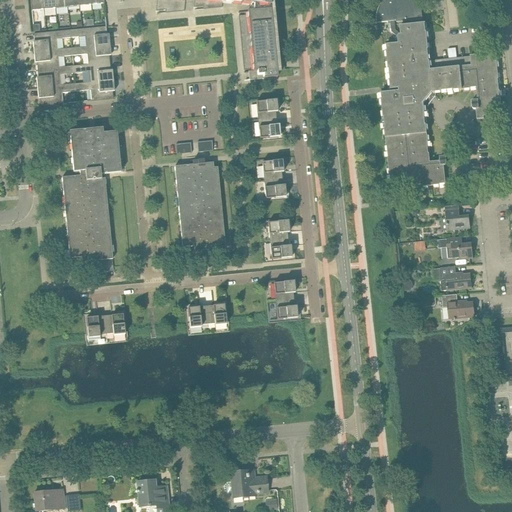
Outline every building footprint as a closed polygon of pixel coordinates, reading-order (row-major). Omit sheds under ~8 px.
[(44,10),(42,0),(30,0),(31,11),(44,10)] [(56,9),(54,0),(42,0),(44,10),(56,9)] [(67,7),(66,0),(54,0),(56,9),(67,7)] [(194,0),(194,7),(193,11),(203,10),(222,8),(222,2),(231,3),(231,2),(250,4),(250,11),(238,12),(238,13),(238,16),(244,70),(244,72),(244,73),(250,73),(250,79),(245,80),(245,81),(277,78),(276,70),(285,69),(284,57),(279,11),(271,12),(269,0),(156,0),(156,11),(156,14),(165,13),(184,11),(185,0),(194,0)] [(383,0),(380,6),(377,12),(376,18),(376,24),(377,24),(377,23),(390,21),(392,32),(398,37),(398,44),(386,45),(386,46),(389,45),(389,51),(386,51),(388,69),(391,69),(392,80),(389,80),(390,90),(394,89),(394,92),(381,93),(381,94),(384,94),(384,99),(381,99),(383,118),(386,117),(387,128),(384,129),(386,146),(389,146),(391,157),(388,158),(390,176),(392,175),(393,181),(390,181),(390,182),(409,180),(409,182),(415,181),(416,188),(417,188),(416,185),(422,184),(422,187),(440,185),(439,182),(445,182),(445,184),(446,184),(444,166),(446,166),(447,164),(446,156),(440,157),(440,161),(430,162),(429,153),(426,154),(425,142),(428,142),(426,124),(423,124),(422,113),(425,113),(424,104),(432,93),(442,92),(441,89),(452,88),(453,91),(471,88),(470,85),(476,85),(478,99),(472,100),(473,108),(474,110),(476,110),(477,120),(484,119),(484,116),(502,114),(499,114),(499,109),(502,108),(500,90),(497,91),(496,79),(498,79),(497,61),(494,62),(493,56),(496,56),(496,55),(477,57),(477,55),(470,56),(470,57),(427,61),(425,50),(428,50),(426,32),(424,32),(423,24),(426,24),(425,23),(400,26),(401,34),(395,30),(394,21),(396,21),(396,22),(422,19),(420,0),(383,0)] [(159,27),(161,68),(171,67),(169,40),(226,37),(225,23),(159,27)] [(86,47),(109,45),(108,34),(107,35),(106,27),(70,30),(70,38),(85,36),(86,47)] [(70,38),(70,30),(34,34),(34,42),(32,42),(34,52),(57,50),(56,39),(70,38)] [(86,47),(71,48),(72,56),(87,54),(88,65),(109,63),(109,56),(110,55),(109,45),(86,47)] [(71,48),(57,50),(34,52),(35,63),(36,63),(37,70),(59,68),(58,57),(72,56),(71,48)] [(88,65),(73,66),(74,74),(89,72),(90,83),(113,81),(112,70),(110,71),(109,63),(88,65)] [(59,68),(37,70),(38,78),(36,78),(37,88),(60,86),(59,75),(74,74),(73,66),(59,68)] [(90,83),(75,84),(76,92),(90,90),(91,101),(87,101),(87,102),(113,99),(112,91),(114,91),(113,81),(90,83)] [(75,84),(60,86),(37,88),(38,99),(40,99),(41,106),(67,104),(67,103),(62,103),(61,93),(76,92),(75,84)] [(258,121),(276,119),(275,112),(277,112),(276,100),(256,102),(258,121)] [(276,126),(276,119),(258,121),(259,139),(280,137),(278,125),(276,126)] [(104,179),(104,174),(120,173),(120,172),(118,172),(117,167),(120,167),(119,159),(116,159),(116,154),(119,153),(118,145),(115,146),(114,140),(117,140),(116,132),(102,133),(102,128),(69,131),(69,132),(72,132),(72,137),(70,137),(70,145),(73,145),(74,150),(71,151),(72,159),(75,158),(75,164),(72,164),(73,172),(74,172),(75,176),(61,178),(62,184),(65,184),(66,191),(63,191),(63,198),(66,197),(67,204),(64,204),(65,211),(67,211),(68,218),(65,218),(66,224),(69,224),(69,231),(67,231),(67,238),(70,237),(71,244),(68,244),(69,251),(71,251),(72,258),(69,258),(81,257),(81,262),(112,259),(112,253),(109,253),(108,246),(111,246),(110,239),(107,240),(107,233),(110,233),(109,226),(106,226),(106,220),(108,219),(108,213),(105,213),(104,206),(107,206),(106,199),(104,200),(103,193),(106,193),(105,186),(102,186),(102,180),(104,179)] [(197,142),(197,143),(198,152),(213,151),(212,141),(197,142)] [(175,145),(176,154),(191,153),(190,143),(175,145)] [(263,181),(282,179),(281,172),(283,172),(282,161),(262,163),(263,181)] [(214,168),(217,168),(213,168),(213,163),(174,167),(175,173),(178,173),(178,180),(175,180),(176,187),(179,186),(180,193),(177,193),(177,200),(180,200),(181,207),(178,207),(179,213),(182,213),(182,220),(180,220),(180,227),(183,226),(184,233),(181,233),(181,240),(184,240),(185,247),(182,247),(194,246),(194,251),(225,248),(224,242),(221,242),(221,235),(224,235),(223,228),(220,229),(219,222),(222,222),(222,215),(219,215),(218,208),(221,208),(220,202),(218,202),(217,195),(220,195),(219,188),(216,188),(216,182),(218,181),(218,175),(215,175),(214,168)] [(282,186),(282,179),(263,181),(265,199),(285,197),(284,186),(282,186)] [(458,206),(445,207),(445,211),(447,231),(470,229),(469,216),(459,217),(458,210),(458,206)] [(269,241),(288,240),(287,233),(289,233),(288,221),(267,223),(269,241)] [(462,238),(446,239),(438,240),(439,248),(447,247),(447,250),(452,250),(453,258),(459,258),(459,260),(473,259),(471,246),(465,246),(465,244),(462,244),(462,238)] [(288,240),(269,241),(271,260),(291,258),(290,246),(288,246),(288,240)] [(111,261),(95,263),(97,273),(112,271),(111,261)] [(441,291),(461,289),(471,288),(470,274),(463,275),(463,277),(459,277),(459,274),(456,274),(455,267),(445,268),(440,268),(441,280),(440,280),(441,291)] [(275,302),(293,300),(293,293),(295,293),(293,281),(273,284),(275,302)] [(454,320),(464,319),(474,318),(473,302),(462,304),(461,302),(458,302),(457,295),(447,296),(442,296),(443,308),(448,307),(449,319),(454,319),(454,320)] [(293,300),(275,302),(277,320),(297,318),(296,307),(294,307),(293,300)] [(206,307),(207,325),(214,324),(214,326),(226,325),(224,305),(206,307)] [(207,325),(206,307),(187,308),(189,327),(207,325)] [(122,315),(104,316),(106,335),(113,334),(113,336),(115,336),(124,335),(122,315)] [(106,335),(104,316),(86,318),(88,341),(99,340),(99,335),(106,335)] [(248,498),(249,496),(255,495),(255,494),(267,493),(266,477),(252,479),(248,480),(247,472),(230,474),(231,482),(227,483),(224,487),(224,491),(228,494),(233,494),(233,498),(234,498),(233,495),(241,494),(241,497),(242,497),(243,499),(248,498)] [(168,511),(166,487),(155,488),(154,481),(136,483),(137,493),(138,493),(139,507),(149,506),(148,511),(168,511)] [(51,491),(34,493),(35,511),(45,510),(67,508),(67,511),(80,510),(79,495),(66,496),(66,498),(63,498),(62,490),(55,491),(55,492),(51,493),(51,491)] [(265,499),(266,510),(278,509),(277,498),(265,499)]
